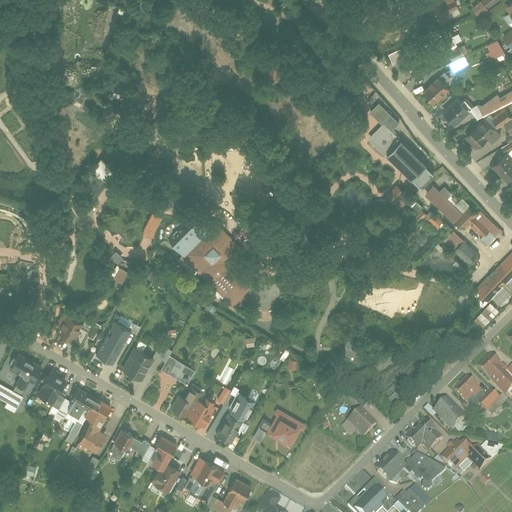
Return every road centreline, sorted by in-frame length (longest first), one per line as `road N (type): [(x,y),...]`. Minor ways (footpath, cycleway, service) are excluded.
road 1 (residential): [(511,315),(317,508),(14,334),(0,342)]
road 2 (residential): [(310,0),(511,220)]
